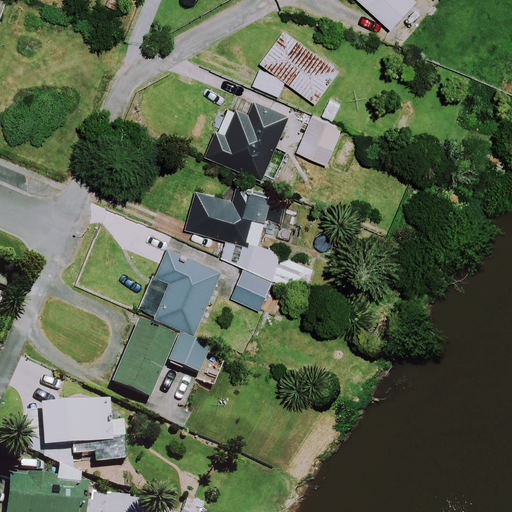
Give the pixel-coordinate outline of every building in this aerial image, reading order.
[(417,2),(415,0),(357,0),(392,30),(417,2)] [(288,83),(316,104),(340,72),(285,32),(261,64),(254,87),(282,96),(287,82),(288,83)] [(286,110),(259,97),(249,117),(231,108),(207,155),(272,188),(294,143),(283,137),(294,114),(286,110)] [(333,124),(321,119),(315,116),(298,154),(330,167),(346,130),(333,124)] [(243,271),(272,280),(309,292),(317,269),(282,257),(283,254),(258,246),(274,196),(239,185),(234,202),(225,199),(229,187),(211,181),(207,194),(200,191),(188,229),(228,242),(222,260),(245,267),(243,271)] [(223,274),(165,249),(138,311),(155,318),(197,336),(223,274)] [(272,280),(243,271),(233,301),(263,311),(272,280)] [(208,352),(138,323),(111,386),(149,402),(166,363),(198,376),(208,352)] [(111,425),(109,405),(40,410),(43,450),(93,447),(95,466),(125,464),(122,424),(111,425)] [(77,511),(80,472),(57,471),(56,482),(10,479),(7,511),(77,511)]
